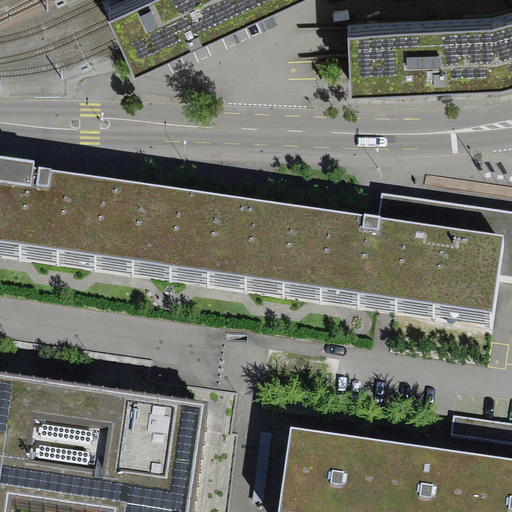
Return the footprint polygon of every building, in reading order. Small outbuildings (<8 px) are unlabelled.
[(118,41),(124,54),(181,28),(243,0),(511,0),(511,5),(488,12),(337,19),(341,82),(417,78),(492,73),(511,67),(511,0),(100,0),(101,2),(110,21),(118,41)] [(371,240),(0,182),(0,267),(493,344),(502,293),(506,261),(371,240)] [(511,228),(377,209),(371,240),(506,261),(502,293),(511,294),(511,228)] [(0,388),(0,511),(193,511),(207,418),(0,388)] [(239,414),(243,393),(212,388),(208,409),(239,414)] [(511,436),(452,428),(449,447),(511,456),(511,436)] [(511,511),(511,481),(286,447),(276,511),(511,511)]
